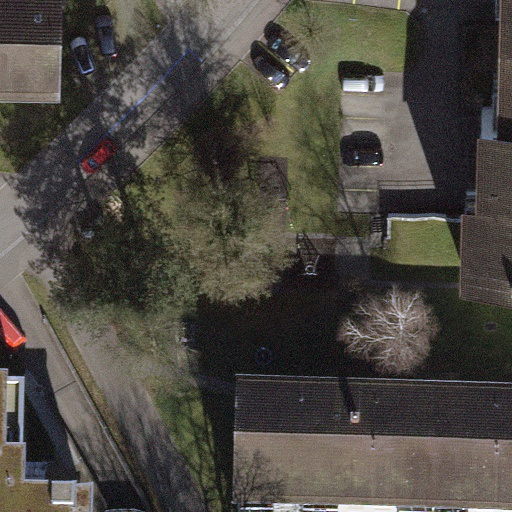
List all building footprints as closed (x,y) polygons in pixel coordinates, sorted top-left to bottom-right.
[(87,0),(0,0),(0,72),(86,74),(87,0)] [(511,0),(500,0),(500,11),(511,10),(511,15),(510,71),(499,71),(496,120),(511,120),(511,0)] [(511,283),(511,120),(496,120),(493,192),(477,191),(473,282),(511,283)] [(0,511),(30,511),(32,419),(0,417),(0,511)] [(448,511),(452,432),(256,424),(252,511),(448,511)] [(511,511),(511,434),(452,432),(448,511),(511,511)]
